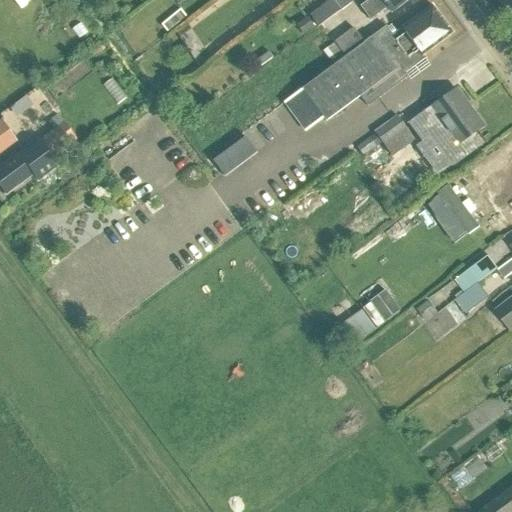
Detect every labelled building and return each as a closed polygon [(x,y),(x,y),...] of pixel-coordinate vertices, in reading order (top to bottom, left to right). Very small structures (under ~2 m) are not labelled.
[(332,0),(330,0),(309,16),(318,27),(340,10),(332,0)] [(368,0),(360,6),(370,20),(387,8),(391,13),(407,0),(368,0)] [(451,35),(442,21),(431,6),(391,35),(385,26),(363,43),(283,102),(304,131),(322,118),(324,121),(358,96),(366,107),(427,63),(422,56),(451,35)] [(159,26),(165,33),(184,18),(178,11),(159,26)] [(303,35),(313,27),(305,18),(296,26),(303,35)] [(342,54),(361,39),(353,28),(333,42),(342,54)] [(173,57),(188,53),(184,38),(169,42),(173,57)] [(149,59),(159,51),(154,45),(144,53),(149,59)] [(258,68),(272,58),(268,52),(254,63),(258,68)] [(456,89),(420,115),(433,133),(442,126),(457,146),(483,126),(456,89)] [(396,116),(373,133),(384,147),(407,130),(396,116)] [(0,120),(0,119),(0,154),(17,142),(0,120)] [(76,139),(64,123),(38,143),(40,146),(25,156),(22,152),(0,167),(0,186),(6,195),(34,174),(40,182),(58,168),(51,158),(76,139)] [(224,177),(256,153),(244,136),(211,161),(224,177)] [(375,148),(368,139),(356,148),(362,157),(375,148)] [(511,143),(485,164),(495,177),(487,183),(507,210),(511,206),(511,143)] [(382,180),(375,185),(382,194),(388,190),(382,180)] [(480,228),(471,215),(477,210),(469,200),(463,204),(451,188),(440,196),(469,236),(480,228)] [(511,274),(511,245),(511,247),(511,248),(511,260),(499,270),(505,279),(511,274)] [(489,256),(456,281),(465,294),(479,283),(499,269),(489,256)] [(490,298),(479,283),(465,294),(455,301),(466,315),(490,298)] [(384,291),(369,302),(384,323),(400,311),(384,291)] [(511,333),(511,332),(511,298),(495,311),(511,333)] [(426,322),(438,313),(429,302),(417,310),(426,322)] [(355,345),(375,330),(361,311),(341,325),(355,345)] [(498,446),(486,455),(492,463),(504,455),(498,446)] [(511,511),(511,486),(480,511),(511,511)]
